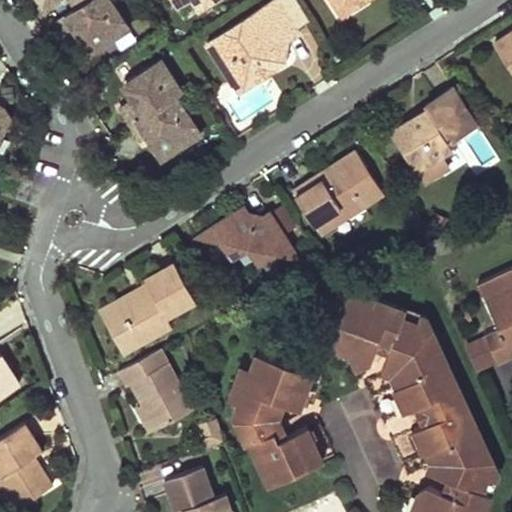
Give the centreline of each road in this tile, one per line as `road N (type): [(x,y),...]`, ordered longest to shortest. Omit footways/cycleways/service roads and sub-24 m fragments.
road 1 (residential): [(62,195),(110,212),(151,209),(483,0)]
road 2 (residential): [(62,195),(41,280),(96,442),(95,486)]
road 3 (residential): [(5,0),(75,114),(62,195)]
